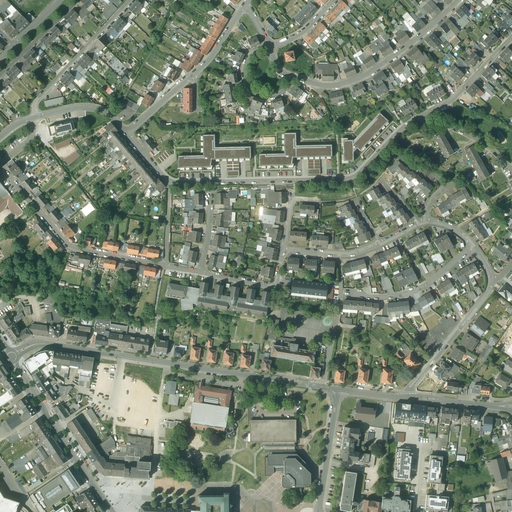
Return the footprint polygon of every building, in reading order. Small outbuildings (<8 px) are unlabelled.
[(92,4),(87,0),(82,0),(81,2),(84,5),(87,8),(92,4)] [(118,0),(106,0),(110,3),(116,8),(121,2),(118,0)] [(138,2),(137,0),(132,5),(139,11),(143,6),(138,2)] [(343,3),(341,1),(337,5),(343,10),(347,6),(346,5),(343,3)] [(420,13),(423,16),(426,13),(415,1),(412,3),(419,11),(420,13)] [(467,1),(465,3),(469,7),(468,7),(471,11),(474,8),(470,5),(471,5),(467,1)] [(8,2),(0,9),(0,11),(2,14),(12,5),(8,2)] [(351,5),(348,2),(346,5),(347,6),(343,10),(345,12),(351,5)] [(110,6),(102,15),(107,20),(117,9),(116,8),(110,3),(108,5),(110,6)] [(314,6),(311,4),(308,8),(314,13),(317,9),(316,8),(314,6)] [(426,4),(422,8),(426,12),(430,9),(426,4)] [(139,11),(132,5),(128,9),(129,11),(132,13),(135,15),(139,11)] [(343,10),(337,5),(333,9),(339,15),(343,10)] [(435,5),(434,5),(430,9),(436,15),(440,11),(435,5)] [(469,11),(463,5),(459,9),(465,15),(468,12),(469,11)] [(314,13),(308,8),(304,12),(310,18),(314,13)] [(339,15),(333,9),(329,13),(335,19),(339,15)] [(436,15),(430,9),(426,12),(432,19),(436,15)] [(459,9),(455,12),(461,19),(463,18),(465,15),(459,9)] [(76,13),(73,10),(68,14),(75,20),(79,16),(76,13)] [(310,18),(304,12),(300,17),(305,22),(310,18)] [(24,18),(29,24),(35,19),(29,13),(24,18)] [(335,19),(329,13),(325,17),(330,22),(331,23),(330,24),(333,26),(337,21),(335,19)] [(75,20),(68,14),(64,18),(68,23),(70,25),(75,20)] [(13,15),(8,20),(12,26),(18,21),(16,19),(13,15)] [(24,18),(21,15),(16,19),(18,21),(25,28),(29,24),(24,18)] [(409,15),(404,20),(405,21),(403,23),(403,24),(406,27),(408,25),(411,28),(412,27),(411,26),(412,25),(410,22),(413,20),(411,17),(409,15)] [(228,20),(221,16),(218,20),(225,24),(228,20)] [(506,17),(503,21),(509,26),(511,23),(511,21),(507,16),(506,17)] [(300,17),(295,21),(301,27),(305,22),(300,17)] [(468,17),(465,20),(463,18),(461,19),(459,20),(458,19),(456,21),(460,26),(465,22),(467,24),(469,22),(471,25),(473,23),(468,17)] [(121,19),(120,18),(115,23),(122,29),(126,24),(123,22),(121,19)] [(268,18),(262,23),(267,28),(273,22),(272,22),(268,18)] [(419,19),(418,20),(415,22),(421,29),(425,25),(419,19)] [(454,26),(448,19),(444,23),(450,30),(454,26)] [(8,20),(7,20),(4,22),(0,25),(4,30),(3,30),(11,38),(18,32),(12,26),(8,20)] [(225,24),(218,20),(215,24),(223,28),(225,24)] [(18,21),(12,26),(18,32),(19,33),(25,28),(18,21)] [(503,21),(497,26),(502,30),(503,28),(505,30),(509,26),(503,21)] [(273,22),(267,28),(272,32),(274,30),(277,26),(273,22)] [(421,29),(415,22),(412,25),(411,26),(412,27),(417,33),(421,29)] [(122,29),(115,23),(111,27),(112,28),(115,31),(118,33),(122,29)] [(322,25),(320,23),(316,27),(322,32),(326,29),(325,27),(322,25)] [(450,30),(444,23),(440,27),(445,33),(444,34),(445,33),(446,34),(450,30)] [(223,28),(215,24),(213,28),(220,32),(223,28)] [(244,33),(247,28),(241,24),(238,29),(244,33)] [(403,24),(399,28),(400,30),(403,33),(404,32),(405,31),(405,32),(408,29),(406,27),(403,24)] [(57,27),(55,26),(51,31),(53,33),(57,37),(62,33),(60,31),(57,27)] [(454,26),(450,30),(452,32),(454,35),(455,35),(459,31),(454,26)] [(322,32),(316,27),(312,31),(318,37),(322,33),(322,32)] [(220,32),(213,28),(211,32),(218,36),(220,32)] [(450,30),(446,34),(445,33),(444,34),(449,40),(454,35),(452,32),(450,30)] [(318,37),(312,31),(308,36),(314,41),(318,37)] [(493,31),(487,37),(493,43),(497,39),(495,37),(497,35),(493,31)] [(218,36),(211,32),(208,36),(215,40),(218,36)] [(384,32),(379,35),(384,42),(387,40),(389,38),(384,32)] [(403,33),(400,35),(405,42),(409,38),(404,32),(403,33)] [(53,33),(47,38),(51,43),(57,37),(53,33)] [(443,43),(439,39),(437,40),(432,34),(428,37),(434,44),(436,46),(437,48),(443,43)] [(405,42),(400,35),(397,37),(395,39),(400,45),(405,42)] [(104,37),(103,36),(98,41),(105,47),(109,42),(106,40),(104,37)] [(215,40),(208,36),(206,40),(213,44),(215,40)] [(308,36),(304,40),(309,46),(314,41),(308,36)] [(47,38),(45,37),(40,41),(42,42),(44,45),(47,47),(51,43),(47,38)] [(256,37),(252,39),(255,47),(260,44),(256,37)] [(428,37),(424,41),(430,47),(431,46),(434,44),(428,37)] [(484,40),(481,43),(481,44),(485,48),(487,45),(490,47),(493,43),(487,37),(484,40)] [(252,39),(247,41),(251,49),(255,47),(252,39)] [(378,39),(369,45),(372,49),(373,48),(371,45),(374,43),(375,44),(379,41),(378,39)] [(213,44),(206,40),(203,44),(210,48),(213,44)] [(105,47),(98,41),(94,45),(95,46),(101,51),(105,47)] [(314,41),(309,46),(312,48),(314,48),(315,47),(317,49),(319,47),(318,45),(317,45),(317,44),(315,42),(314,41)] [(379,41),(375,44),(374,43),(371,45),(373,48),(374,47),(378,52),(379,51),(379,50),(383,47),(381,44),(379,41)] [(72,43),(68,46),(75,54),(79,50),(72,43)] [(210,48),(203,44),(201,48),(208,52),(210,48)] [(386,45),(383,47),(388,54),(393,51),(388,44),(386,45)] [(475,50),(479,54),(482,51),(478,47),(475,44),(472,46),(475,49),(475,50)] [(362,53),(363,54),(366,59),(371,56),(374,53),(370,47),(369,47),(368,47),(366,49),(367,50),(362,53)] [(383,47),(379,50),(379,51),(384,57),(388,54),(383,47)] [(422,55),(416,47),(412,51),(417,58),(419,60),(421,63),(427,58),(424,54),(422,55)] [(208,52),(201,48),(199,51),(198,52),(203,54),(205,56),(208,52)] [(507,48),(503,52),(509,58),(511,54),(511,49),(510,48),(509,50),(507,48)] [(32,49),(27,53),(34,60),(38,55),(36,53),(33,50),(32,49)] [(199,51),(196,50),(193,54),(200,58),(203,54),(198,52),(199,51)] [(475,50),(469,56),(475,62),(479,58),(477,56),(479,54),(475,50)] [(121,77),(128,70),(116,59),(117,58),(110,51),(105,57),(121,73),(119,75),(121,77)] [(417,58),(412,51),(407,54),(412,61),(414,60),(417,58)] [(244,55),(237,52),(234,56),(242,60),(244,55)] [(503,52),(499,56),(501,58),(499,60),(501,62),(503,64),(504,64),(509,58),(503,52)] [(34,60),(27,53),(23,58),(26,61),(30,64),(34,60)] [(293,53),(284,54),(286,63),(294,61),(293,53)] [(87,55),(85,54),(81,59),(88,65),(92,60),(89,58),(87,55)] [(200,58),(193,54),(191,58),(198,62),(200,58)] [(242,60),(234,56),(232,61),(240,64),(242,60)] [(371,56),(366,59),(371,66),(376,63),(371,56)] [(469,56),(464,62),(468,66),(470,64),(472,66),(475,62),(469,56)] [(198,62),(191,58),(188,62),(193,65),(195,66),(198,62)] [(459,63),(465,69),(468,66),(464,62),(459,58),(457,61),(459,63)] [(81,59),(77,63),(78,64),(81,67),(83,69),(88,65),(81,59)] [(363,61),(362,62),(366,69),(371,66),(366,59),(363,61)] [(186,60),(183,64),(190,69),(193,65),(188,62),(186,60)] [(399,60),(395,63),(399,71),(403,68),(404,67),(399,60)] [(58,62),(51,68),(55,72),(62,66),(58,62)] [(395,63),(390,66),(395,74),(397,73),(399,71),(395,63)] [(465,69),(459,63),(456,65),(459,67),(463,71),(465,69)] [(190,69),(183,64),(180,68),(188,73),(190,69)] [(15,65),(10,70),(17,76),(21,72),(18,69),(15,65)] [(459,67),(457,69),(453,65),(449,69),(453,73),(459,79),(464,75),(462,74),(464,72),(463,71),(459,67)] [(351,67),(348,68),(351,76),(356,74),(353,66),(351,67)] [(405,66),(404,67),(403,68),(405,71),(401,73),(406,79),(409,77),(408,76),(411,75),(408,71),(405,66)] [(491,69),(489,67),(485,71),(491,77),(494,80),(498,76),(495,73),(497,71),(492,67),(491,69)] [(344,69),(343,70),(346,79),(351,76),(348,68),(344,69)] [(172,69),(171,69),(169,73),(176,77),(179,73),(172,69)] [(10,70),(6,74),(9,77),(12,81),(17,76),(10,70)] [(491,77),(485,71),(481,75),(482,76),(481,78),(485,83),(488,80),(491,83),(494,80),(491,77)] [(70,73),(68,72),(64,76),(71,83),(75,78),(72,76),(70,73)] [(387,79),(382,72),(377,75),(382,83),(385,81),(387,80),(387,79)] [(176,77),(169,73),(167,77),(166,77),(174,82),(176,77)] [(453,73),(448,79),(452,83),(454,81),(456,83),(459,79),(453,73)] [(121,79),(126,83),(129,79),(124,74),(121,79)] [(382,83),(377,75),(373,78),(377,84),(378,86),(382,83)] [(71,83),(64,76),(60,81),(61,82),(64,85),(66,87),(71,83)] [(164,85),(157,80),(154,85),(161,89),(164,85)] [(373,87),(371,89),(371,90),(373,92),(374,91),(378,96),(385,91),(386,93),(388,91),(384,85),(382,83),(378,86),(377,84),(373,87)] [(361,84),(351,89),(353,93),(355,97),(366,93),(361,84)] [(475,86),(473,84),(469,88),(475,94),(479,90),(481,88),(476,84),(475,86)] [(161,89),(154,85),(152,89),(159,93),(161,89)] [(301,90),(294,85),(291,89),(298,94),(300,96),(303,92),(301,90)] [(440,86),(433,90),(437,98),(445,94),(440,86)] [(475,94),(469,88),(465,92),(467,94),(465,96),(469,100),(475,94)] [(298,94),(291,89),(288,93),(295,98),(298,94)] [(494,95),(486,89),(484,91),(491,97),(494,95)] [(437,98),(433,90),(426,94),(430,102),(437,98)] [(341,92),(329,95),(331,104),(336,103),(337,106),(344,104),(341,92)] [(153,99),(146,94),(144,99),(151,103),(153,99)] [(62,97),(44,101),(45,107),(63,103),(62,97)] [(151,103),(144,99),(141,103),(148,107),(151,103)] [(413,100),(406,104),(410,112),(417,107),(413,100)] [(406,104),(399,109),(404,116),(410,112),(406,104)] [(9,109),(5,114),(9,118),(13,114),(9,109)] [(357,147),(360,150),(388,121),(380,113),(353,142),(353,140),(343,141),(343,161),(353,161),(353,152),(357,147)] [(236,116),(237,124),(245,124),(244,116),(236,116)] [(73,121),(48,128),(50,132),(51,132),(52,136),(56,135),(57,137),(70,133),(69,132),(74,131),(72,126),(74,126),(73,121)] [(111,123),(105,129),(106,131),(108,133),(115,128),(111,123)] [(115,128),(108,133),(110,135),(112,137),(117,133),(118,132),(115,128)] [(120,134),(118,132),(117,133),(112,137),(110,138),(112,141),(114,143),(120,137),(119,136),(120,134)] [(296,134),(284,134),(285,154),(259,154),(259,166),(292,166),(293,158),(331,157),(331,146),(296,147),(296,134)] [(442,134),(434,138),(440,148),(447,144),(442,134)] [(214,136),(203,136),(203,156),(178,156),(179,168),(210,168),(212,160),(251,159),(250,147),(215,148),(214,136)] [(120,137),(114,143),(116,145),(114,146),(114,147),(112,149),(113,151),(124,142),(120,137)] [(152,143),(148,139),(146,141),(142,144),(146,149),(152,143)] [(124,142),(113,151),(115,153),(117,151),(118,151),(119,149),(121,151),(128,146),(124,142)] [(152,143),(146,149),(149,153),(150,152),(156,148),(152,143)] [(447,144),(440,148),(445,158),(453,154),(447,144)] [(128,146),(121,151),(123,153),(125,155),(131,150),(128,146)] [(472,146),(465,150),(470,161),(478,157),(472,146)] [(364,155),(367,158),(373,151),(370,148),(364,155)] [(131,150),(125,155),(127,158),(128,160),(135,154),(131,150)] [(168,150),(156,160),(160,164),(171,154),(168,150)] [(135,154),(128,160),(131,162),(132,164),(138,158),(135,154)] [(483,167),(478,157),(470,161),(475,171),(483,167)] [(142,163),(138,158),(132,164),(136,168),(142,163)] [(398,161),(388,170),(390,172),(394,169),(400,164),(398,161)] [(12,165),(10,168),(9,167),(8,168),(12,173),(19,168),(15,163),(12,165)] [(142,163),(136,168),(138,171),(139,172),(145,167),(142,163)] [(400,164),(394,169),(396,172),(399,174),(400,173),(404,170),(402,168),(403,167),(400,164)] [(149,171),(145,167),(139,172),(141,174),(143,177),(149,171)] [(488,177),(483,167),(475,171),(481,181),(488,177)] [(19,168),(12,173),(17,179),(18,177),(17,176),(21,173),(22,172),(19,168)] [(404,170),(400,173),(404,178),(405,177),(410,173),(408,171),(409,171),(406,168),(404,170)] [(149,171),(143,177),(144,179),(146,181),(153,175),(149,171)] [(410,173),(405,177),(410,182),(411,181),(415,177),(413,175),(414,175),(411,172),(410,173)] [(156,176),(154,177),(153,175),(146,181),(148,182),(150,185),(151,184),(156,180),(156,179),(158,178),(156,176)] [(24,176),(19,181),(22,184),(27,180),(24,176)] [(415,177),(411,181),(415,186),(416,185),(421,181),(419,179),(420,179),(417,176),(415,177)] [(156,180),(151,184),(153,186),(155,188),(161,182),(158,178),(156,180)] [(27,180),(22,184),(25,189),(32,183),(28,179),(27,180)] [(421,181),(416,185),(421,190),(426,185),(425,183),(422,179),(421,181)] [(161,182),(155,188),(157,190),(159,192),(165,187),(161,182)] [(32,183),(25,189),(29,193),(35,187),(32,183)] [(421,190),(422,191),(423,192),(424,191),(427,194),(428,195),(430,192),(430,191),(433,189),(428,183),(426,185),(421,190)] [(412,194),(405,186),(400,191),(406,199),(412,194)] [(35,187),(29,193),(32,196),(39,190),(36,187),(35,187)] [(3,189),(0,190),(0,195),(3,199),(9,194),(4,188),(3,189)] [(376,188),(374,190),(369,193),(369,194),(374,202),(377,200),(375,197),(380,194),(376,188)] [(470,198),(464,188),(460,190),(461,191),(465,198),(466,200),(470,198)] [(39,190),(32,196),(35,200),(41,194),(42,194),(39,190)] [(247,190),(247,199),(251,199),(251,205),(256,205),(256,194),(260,194),(260,190),(247,190)] [(274,193),(274,190),(262,190),(262,193),(262,194),(265,194),(265,198),(268,198),(277,198),(277,193),(274,193)] [(239,191),(229,191),(229,193),(229,195),(228,195),(228,199),(236,199),(236,198),(234,198),(234,195),(236,195),(236,194),(238,194),(239,191)] [(423,192),(418,197),(421,201),(428,195),(427,194),(424,191),(423,192)] [(461,191),(455,195),(459,202),(460,204),(466,200),(465,198),(461,191)] [(3,199),(0,200),(0,210),(1,210),(1,211),(5,208),(9,209),(9,208),(10,209),(10,208),(14,214),(16,212),(18,215),(23,212),(14,200),(9,194),(3,199)] [(41,194),(35,200),(39,204),(45,199),(41,194)] [(381,197),(380,198),(383,204),(385,203),(390,200),(388,198),(389,197),(387,194),(381,197)] [(455,195),(449,198),(449,199),(452,205),(459,202),(455,195)] [(45,199),(39,204),(42,208),(48,204),(49,203),(45,199)] [(390,200),(385,203),(388,209),(390,208),(394,205),(393,203),(394,202),(392,199),(390,200)] [(449,199),(443,202),(447,209),(453,206),(452,205),(449,199)] [(195,209),(194,205),(194,200),(191,200),(185,200),(185,209),(187,209),(193,209),(195,209)] [(443,202),(440,204),(441,205),(437,207),(441,214),(447,210),(447,209),(443,202)] [(81,209),(86,216),(95,210),(91,203),(81,209)] [(349,204),(341,207),(344,213),(345,213),(350,211),(349,209),(350,208),(349,204)] [(394,205),(390,208),(393,213),(394,213),(399,210),(398,208),(399,207),(397,204),(394,205)] [(399,210),(394,213),(398,218),(399,218),(404,215),(403,213),(403,212),(401,209),(399,210)] [(53,211),(48,215),(52,219),(58,214),(54,210),(53,211)] [(234,211),(224,210),(223,215),(216,214),(216,220),(228,221),(230,221),(230,216),(231,216),(231,212),(234,213),(234,211)] [(350,211),(345,213),(347,219),(349,218),(354,216),(353,214),(354,214),(353,210),(350,211)] [(58,214),(52,219),(55,224),(61,219),(62,218),(58,214)] [(404,215),(399,218),(403,224),(409,220),(406,214),(404,215)] [(354,216),(349,218),(351,225),(353,224),(358,222),(357,220),(358,219),(356,215),(354,216)] [(475,220),(468,224),(471,230),(472,230),(478,226),(475,220)] [(358,222),(353,224),(355,230),(357,230),(362,228),(361,225),(362,225),(360,221),(358,222)] [(36,225),(34,227),(36,229),(38,231),(44,226),(41,222),(36,225)] [(67,226),(63,229),(62,228),(60,229),(65,235),(71,230),(68,225),(67,226)] [(44,226),(38,231),(42,236),(44,234),(47,231),(48,230),(44,226)] [(478,226),(472,230),(475,236),(476,235),(482,232),(479,226),(478,226)] [(362,228),(357,230),(359,236),(361,235),(366,233),(365,231),(366,231),(364,227),(362,228)] [(71,230),(65,235),(70,240),(71,239),(70,238),(75,234),(71,230)] [(482,232),(476,235),(480,241),(487,237),(483,231),(482,232)] [(298,232),(290,232),(289,240),(297,241),(298,232)] [(306,233),(298,232),(297,241),(305,242),(306,233)] [(366,233),(361,235),(363,242),(371,239),(368,232),(366,233)] [(423,233),(417,236),(421,243),(427,240),(423,233)] [(446,235),(440,238),(444,245),(450,242),(446,235)] [(320,236),(312,236),(311,245),(319,245),(320,236)] [(328,237),(320,236),(319,245),(327,246),(328,237)] [(417,236),(411,240),(414,247),(421,243),(417,236)] [(52,238),(47,242),(51,247),(58,242),(54,237),(52,238)] [(440,238),(434,242),(437,249),(444,245),(440,238)] [(411,240),(404,243),(408,250),(414,247),(411,240)] [(58,242),(51,247),(55,251),(57,249),(59,248),(61,246),(58,242)] [(450,242),(444,245),(447,251),(453,247),(450,242)] [(499,244),(493,251),(504,261),(505,259),(510,254),(511,253),(507,249),(506,251),(502,248),(502,247),(499,244)] [(397,247),(390,250),(393,258),(400,255),(397,247)] [(390,250),(383,253),(387,260),(393,258),(390,250)] [(383,253),(377,256),(380,263),(387,260),(383,253)] [(377,255),(370,258),(374,265),(380,263),(377,256),(377,255)] [(218,257),(218,259),(218,262),(221,263),(225,264),(226,257),(219,256),(218,257)] [(364,260),(357,262),(359,270),(366,268),(364,260)] [(357,262),(350,264),(352,271),(359,270),(357,262)] [(350,264),(343,265),(345,273),(352,271),(350,264)] [(431,264),(426,267),(429,272),(434,269),(431,264)] [(473,264),(467,268),(471,274),(477,271),(473,264)] [(467,268),(467,267),(461,271),(465,278),(471,274),(467,268)] [(411,268),(403,272),(408,284),(409,285),(418,281),(411,268)] [(461,271),(455,275),(459,281),(465,278),(461,271)] [(403,272),(393,276),(399,288),(408,284),(403,272)] [(290,281),(284,280),(282,292),(288,293),(290,281)] [(448,280),(442,284),(446,290),(452,287),(448,280)] [(228,303),(198,298),(199,295),(199,294),(199,292),(207,293),(208,283),(201,282),(200,289),(185,287),(183,297),(185,297),(185,299),(181,299),(182,310),(193,309),(192,303),(197,304),(197,305),(200,306),(200,307),(204,308),(204,306),(215,308),(215,310),(219,310),(219,309),(227,310),(227,309),(228,305),(228,303)] [(185,287),(169,284),(167,294),(183,297),(185,287)] [(442,284),(436,288),(440,294),(446,290),(442,284)] [(511,290),(504,284),(498,292),(505,298),(507,296),(511,299),(511,290)] [(223,286),(216,285),(214,294),(221,295),(223,286)] [(239,288),(232,287),(230,296),(238,298),(239,288)] [(331,305),(333,288),(332,288),(327,288),(326,297),(325,305),(331,305)] [(255,290),(248,289),(246,298),(254,300),(255,290)] [(270,293),(263,291),(261,301),(268,302),(270,293)] [(430,293),(424,297),(427,303),(434,300),(432,296),(430,293)] [(424,297),(417,300),(421,307),(427,303),(424,297)] [(401,302),(394,303),(395,311),(402,311),(401,302)] [(267,308),(237,303),(237,306),(236,310),(236,311),(247,313),(247,314),(251,315),(251,313),(262,315),(262,317),(266,317),(267,308)] [(394,303),(387,304),(388,312),(395,311),(394,303)] [(23,311),(14,317),(15,319),(17,322),(26,316),(25,314),(23,311)] [(11,321),(6,313),(0,317),(0,322),(5,330),(14,325),(11,321)] [(443,322),(441,324),(445,329),(455,322),(451,317),(446,320),(443,322)] [(92,320),(80,318),(79,326),(91,328),(91,327),(92,320)] [(111,320),(100,319),(98,333),(97,333),(97,336),(99,336),(104,337),(105,331),(109,332),(111,324),(111,320)] [(477,321),(475,325),(474,324),(470,328),(477,333),(479,331),(481,332),(485,328),(486,329),(489,325),(483,321),(480,324),(477,321)] [(14,325),(5,330),(13,342),(15,344),(18,343),(25,339),(21,332),(19,330),(15,324),(14,325)] [(50,326),(32,324),(32,325),(27,328),(31,334),(49,337),(50,326)] [(128,327),(111,324),(109,332),(108,338),(107,345),(125,348),(126,336),(128,327)] [(441,324),(428,332),(432,338),(445,329),(441,324)] [(57,327),(50,326),(49,337),(58,338),(60,325),(57,325),(57,327)] [(26,329),(21,332),(25,339),(31,334),(27,328),(26,329)] [(78,331),(68,329),(66,339),(77,341),(78,331)] [(88,332),(78,331),(77,341),(86,342),(88,332)] [(421,337),(418,339),(422,344),(432,338),(428,332),(423,335),(421,337)] [(477,341),(466,333),(460,343),(471,350),(477,341)] [(104,337),(99,336),(98,344),(107,346),(107,345),(108,338),(104,337)] [(138,338),(126,336),(125,348),(136,350),(138,338)] [(149,340),(138,338),(136,350),(148,351),(149,340)] [(511,338),(502,353),(511,359),(511,338)] [(168,342),(157,340),(155,353),(166,355),(168,342)] [(283,347),(272,346),(271,356),(289,359),(294,360),(294,359),(313,362),(314,352),(303,350),(299,350),(299,346),(289,344),(288,348),(283,347)] [(487,344),(478,358),(484,361),(493,348),(487,344)] [(200,349),(192,347),(190,359),(199,360),(200,349)] [(464,353),(455,348),(450,356),(459,361),(464,353)] [(177,349),(175,349),(174,356),(182,357),(183,350),(177,349)] [(217,351),(209,350),(207,361),(215,363),(217,351)] [(52,362),(54,352),(47,351),(38,353),(25,362),(23,362),(22,363),(22,364),(23,365),(24,366),(32,376),(40,371),(47,366),(52,362)] [(71,355),(54,352),(52,362),(53,365),(69,367),(71,355)] [(234,354),(226,352),(224,364),(232,365),(234,354)] [(420,363),(410,354),(403,361),(413,370),(420,363)] [(83,357),(71,355),(69,367),(81,369),(83,357)] [(250,356),(242,355),(240,367),(248,368),(250,356)] [(94,358),(83,357),(81,369),(80,376),(91,378),(94,358)] [(263,360),(262,359),(262,360),(261,370),(269,371),(271,361),(263,360)] [(511,363),(507,360),(504,364),(502,363),(500,367),(511,374),(511,363)] [(440,364),(441,365),(439,368),(447,374),(447,373),(446,372),(448,370),(450,368),(448,365),(443,362),(443,361),(442,361),(441,362),(440,363),(440,364)] [(454,364),(450,368),(456,372),(459,368),(454,364)] [(3,365),(0,367),(0,378),(1,380),(2,382),(11,377),(3,365)] [(67,378),(69,367),(53,365),(53,371),(60,372),(60,373),(65,374),(64,378),(67,378)] [(47,366),(40,371),(44,377),(35,382),(37,384),(45,380),(52,374),(47,366)] [(319,369),(311,367),(310,377),(318,379),(320,369),(319,369)] [(433,373),(438,377),(441,379),(443,377),(445,375),(446,375),(447,374),(439,368),(437,370),(436,370),(435,370),(434,370),(433,371),(433,372),(433,373)] [(369,370),(359,369),(357,382),(367,383),(369,370)] [(392,371),(383,369),(381,382),(390,384),(392,371)] [(345,371),(336,370),(334,381),(343,383),(345,371)] [(40,371),(32,376),(35,382),(44,377),(40,371)] [(63,381),(52,374),(45,380),(49,386),(50,386),(51,388),(55,386),(57,385),(63,381)] [(510,380),(500,374),(495,382),(501,385),(505,388),(506,388),(510,380)] [(475,375),(471,381),(475,383),(476,382),(479,383),(481,378),(475,375)] [(2,382),(2,383),(4,386),(5,385),(13,379),(11,377),(2,382)] [(13,379),(5,385),(7,388),(9,391),(17,386),(13,379)] [(45,380),(37,384),(44,394),(51,388),(50,386),(49,386),(45,380)] [(177,382),(168,381),(166,393),(170,394),(169,404),(178,406),(180,394),(175,393),(177,382)] [(453,383),(447,382),(446,390),(452,390),(452,392),(457,392),(457,391),(461,391),(461,388),(461,386),(461,385),(454,384),(453,383)] [(57,385),(55,386),(58,389),(62,395),(62,396),(65,394),(66,389),(67,386),(57,385)] [(481,386),(473,385),(473,388),(472,388),(472,389),(471,389),(471,393),(480,394),(481,387),(481,386)] [(17,386),(9,391),(12,394),(14,397),(22,392),(17,386)] [(71,386),(66,389),(65,394),(67,396),(74,387),(71,386)] [(199,386),(196,386),(195,394),(194,402),(190,423),(191,423),(191,422),(192,422),(191,428),(194,429),(196,430),(197,429),(202,430),(203,431),(205,430),(210,431),(211,433),(213,431),(217,432),(219,434),(220,433),(224,433),(225,427),(225,428),(226,428),(229,408),(230,399),(231,396),(231,393),(232,391),(203,387),(199,386)] [(489,387),(481,387),(480,394),(489,395),(489,390),(489,387)] [(51,388),(44,394),(50,404),(58,399),(55,394),(55,393),(54,392),(54,391),(53,392),(51,388)] [(0,397),(0,406),(14,397),(12,394),(10,395),(8,392),(0,397)] [(25,397),(16,404),(20,410),(30,404),(25,397)] [(63,402),(53,408),(58,415),(65,410),(62,405),(64,404),(63,402)] [(37,414),(30,404),(20,410),(17,412),(24,422),(29,419),(37,414)] [(71,407),(72,409),(68,411),(71,415),(75,412),(79,409),(75,404),(71,407)] [(425,416),(426,406),(395,404),(393,420),(408,421),(424,423),(425,416)] [(373,408),(355,406),(355,410),(354,410),(352,411),(352,414),(354,415),(354,419),(359,419),(359,417),(374,419),(375,411),(373,411),(373,408)] [(435,407),(426,406),(425,416),(428,416),(434,417),(435,407)] [(98,420),(90,408),(85,412),(93,423),(98,420)] [(448,408),(441,408),(440,418),(444,418),(444,420),(449,420),(450,419),(451,408),(448,408)] [(458,409),(451,408),(450,419),(453,419),(453,420),(457,421),(458,409)] [(65,410),(58,415),(62,421),(71,415),(68,411),(66,409),(65,410)] [(470,410),(463,409),(462,423),(469,423),(470,419),(470,410)] [(478,411),(470,410),(470,419),(478,420),(478,411)] [(24,422),(17,412),(6,420),(12,430),(24,422)] [(40,418),(31,424),(34,427),(32,428),(34,431),(43,424),(40,418)] [(491,431),(492,419),(484,418),(483,431),(491,431)] [(95,448),(76,419),(67,425),(87,454),(95,448)] [(12,430),(6,420),(1,424),(7,433),(12,430)] [(296,434),(296,420),(250,420),(250,425),(250,443),(252,442),(295,442),(296,442),(296,434)] [(511,421),(503,425),(506,432),(508,431),(511,429),(511,421)] [(31,424),(18,433),(22,439),(34,431),(32,428),(34,427),(31,424)] [(43,424),(34,431),(35,433),(37,432),(39,436),(48,430),(43,424)] [(359,429),(344,427),(342,437),(344,437),(358,439),(359,429)] [(48,430),(39,436),(42,439),(40,440),(42,443),(43,442),(51,436),(48,430)] [(51,436),(43,442),(52,455),(60,449),(51,436)] [(151,439),(128,436),(125,453),(125,464),(124,477),(149,478),(149,470),(151,471),(151,462),(150,462),(151,439)] [(111,437),(95,448),(97,450),(98,449),(104,456),(115,448),(114,442),(111,437)] [(358,439),(344,437),(342,450),(344,450),(353,451),(354,444),(357,445),(358,439)] [(52,455),(43,442),(42,443),(39,444),(48,458),(52,455)] [(295,442),(261,442),(261,444),(259,445),(264,450),(262,451),(264,453),(269,453),(270,455),(295,454),(295,442)] [(97,450),(95,448),(87,454),(93,463),(104,456),(98,449),(97,450)] [(410,449),(399,448),(397,470),(395,470),(394,480),(409,482),(412,453),(410,453),(410,449)] [(60,449),(52,455),(60,466),(68,461),(60,449)] [(353,451),(344,450),(342,459),(363,462),(365,453),(353,451)] [(125,453),(117,452),(117,456),(110,455),(109,463),(110,463),(125,464),(125,453)] [(305,463),(296,454),(295,454),(270,455),(267,457),(264,457),(265,476),(271,476),(274,473),(274,471),(284,471),(284,477),(282,477),(282,483),(283,483),(283,485),(292,494),(301,494),(301,489),(300,489),(300,487),(309,487),(312,485),(312,479),(311,479),(311,473),(304,467),(305,465),(305,463)] [(48,458),(34,468),(41,479),(60,466),(52,455),(48,458)] [(125,464),(110,463),(109,463),(106,462),(105,460),(106,460),(104,456),(93,463),(100,473),(104,475),(124,477),(125,464)] [(428,483),(440,484),(443,457),(431,456),(428,483)] [(506,457),(495,460),(496,467),(501,466),(500,461),(507,460),(506,457)] [(496,467),(492,468),(495,481),(504,479),(503,473),(501,466),(496,467)] [(73,475),(69,469),(59,475),(59,476),(71,492),(71,493),(81,486),(76,480),(77,479),(78,479),(74,474),(74,475),(73,475)] [(357,473),(346,472),(340,507),(341,507),(340,510),(351,511),(352,505),(356,506),(357,505),(357,504),(357,503),(357,502),(352,502),(357,473)] [(59,476),(33,494),(44,511),(52,506),(71,492),(59,476)] [(112,487),(112,479),(104,479),(103,487),(112,487)] [(39,480),(29,487),(31,490),(42,483),(39,480)] [(0,511),(16,511),(20,503),(4,497),(0,490),(0,511)] [(93,497),(88,490),(78,496),(82,501),(83,500),(85,503),(93,497)] [(200,511),(229,511),(230,508),(231,508),(232,507),(232,505),(231,504),(230,504),(229,493),(223,493),(223,495),(198,496),(197,502),(200,502),(200,511)] [(42,511),(44,511),(33,494),(29,496),(38,511),(42,511)] [(436,496),(426,495),(425,510),(446,511),(448,497),(441,497),(436,496)] [(385,497),(382,497),(381,509),(381,510),(385,510),(385,511),(388,511),(391,511),(390,511),(409,511),(411,501),(402,500),(399,496),(394,496),(390,499),(385,498),(385,497)] [(93,497),(85,503),(87,506),(91,510),(98,505),(93,497)] [(382,502),(359,499),(357,511),(366,511),(380,511),(381,510),(381,509),(382,502)] [(76,502),(71,506),(74,510),(75,509),(79,507),(76,502)] [(56,511),(54,509),(49,511),(71,511),(73,511),(68,503),(56,511)]
